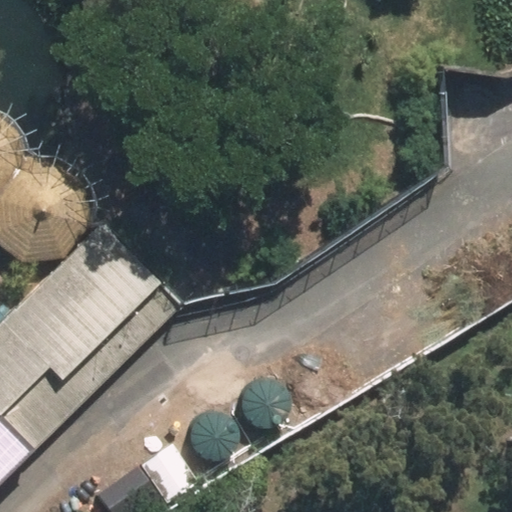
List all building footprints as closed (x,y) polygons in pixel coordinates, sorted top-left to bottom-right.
[(0,237),(22,259),(65,260),(97,226),(97,214),(86,185),(60,169),(28,158),(21,135),(0,114),(0,237)] [(97,226),(65,260),(0,320),(0,469),(185,297),(97,214),(97,226)] [(287,417),(292,409),(293,401),(292,392),(287,384),(281,378),(272,375),(264,374),(255,377),(248,382),(243,389),(241,397),(241,405),(244,413),(249,420),(256,424),(264,426),(273,426),(280,423),(287,417)] [(235,448),(240,440),(241,431),(240,422),(236,415),(229,409),(221,406),(212,405),(203,408),(196,413),(191,419),(189,427),(189,436),(192,444),(197,450),(204,455),(212,457),(221,457),(229,454),(235,448)] [(94,482),(112,511),(195,460),(176,431),(94,482)]
